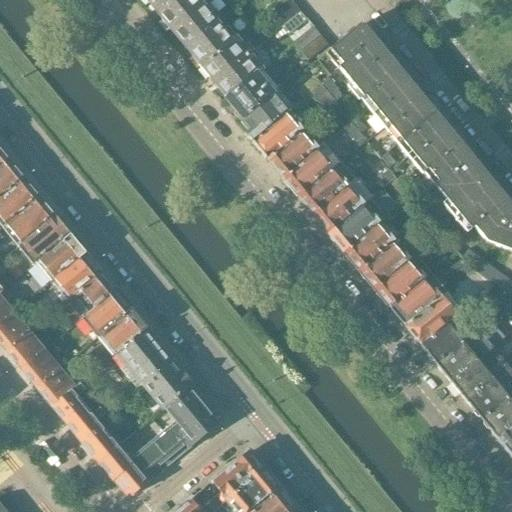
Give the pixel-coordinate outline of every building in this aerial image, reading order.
[(146,0),(158,13),(173,0),(146,0)] [(206,0),(173,0),(158,13),(163,19),(161,20),(172,33),(209,3),(206,0)] [(209,3),(172,33),(179,41),(180,40),(188,50),(224,21),(209,3)] [(274,19),(281,28),(299,13),(300,12),(298,13),(292,5),(294,4),(293,3),(274,19)] [(299,13),(281,28),(288,36),(306,21),(307,21),(306,20),(305,21),(299,13)] [(224,21),(188,50),(193,56),(192,57),(201,68),(236,40),(238,39),(224,21)] [(360,26),(358,28),(325,55),(338,70),(362,99),(360,100),(361,102),(400,70),(366,28),(364,26),(362,28),(360,26)] [(294,43),(302,52),(319,38),(321,37),(320,36),(318,37),(313,30),(314,29),(313,28),(312,29),(294,43)] [(319,38),(302,52),(308,60),(326,46),(327,45),(327,44),(325,45),(319,38)] [(217,85),(256,53),(251,46),(245,51),(236,40),(201,68),(209,78),(210,77),(217,85)] [(228,101),(257,77),(263,72),(256,65),(262,60),(256,53),(217,85),(227,97),(226,99),(228,101)] [(374,117),(412,85),(400,70),(361,102),(374,117)] [(263,72),(257,77),(228,101),(228,102),(227,103),(242,121),(278,91),(263,72)] [(299,86),(299,92),(302,96),(320,82),(316,78),(310,77),(299,86)] [(321,84),(328,93),(335,87),(328,79),(321,84)] [(386,131),(424,100),(412,85),(374,117),(386,131)] [(310,94),(325,112),(334,104),(320,86),(310,94)] [(335,103),(341,98),(333,89),(327,94),(335,103)] [(278,91),(242,121),(243,122),(241,124),(248,133),(245,135),(253,144),(294,110),(278,91)] [(398,147),(437,115),(424,100),(386,131),(398,147)] [(295,109),(294,110),(253,144),(268,162),(310,128),(295,109)] [(410,161),(449,130),(437,115),(398,147),(410,161)] [(342,130),(358,148),(366,141),(360,135),(355,129),(350,123),(342,130)] [(361,123),(355,129),(360,135),(366,130),(363,126),(361,123)] [(310,128),(268,162),(283,181),(325,146),(310,128)] [(424,175),(461,145),(449,130),(410,161),(422,175),(423,174),(424,175)] [(436,189),(473,158),(461,145),(424,175),(423,174),(422,175),(408,186),(420,200),(435,188),(436,189)] [(325,146),(283,181),(298,199),(340,164),(325,146)] [(388,169),(394,164),(387,154),(380,159),(388,169)] [(459,218),(497,187),(473,158),(436,189),(459,218)] [(7,160),(0,166),(0,197),(23,179),(7,160)] [(365,163),(357,170),(362,176),(370,169),(365,163)] [(340,164),(298,199),(313,217),(355,182),(340,164)] [(23,179),(0,197),(0,226),(1,228),(38,197),(23,179)] [(355,182),(313,217),(328,235),(370,201),(355,182)] [(511,206),(497,187),(459,218),(470,231),(473,228),(486,244),(511,253),(511,206)] [(38,197),(1,228),(16,246),(53,215),(38,197)] [(370,201),(328,235),(343,254),(385,219),(370,201)] [(53,215),(16,246),(32,265),(35,262),(36,262),(40,259),(70,235),(53,215)] [(437,222),(445,231),(451,226),(444,217),(437,222)] [(385,219),(343,254),(359,273),(401,238),(385,219)] [(459,235),(451,226),(445,231),(453,240),(459,235)] [(70,235),(40,259),(36,262),(51,281),(84,253),(79,246),(78,242),(75,238),(71,237),(70,235)] [(401,238),(359,273),(374,292),(416,258),(401,238)] [(511,283),(467,251),(462,257),(472,264),(469,268),(472,270),(466,277),(487,292),(494,286),(511,298),(511,283)] [(84,253),(51,281),(67,300),(101,273),(84,253)] [(416,258),(374,292),(389,309),(431,275),(416,258)] [(101,273),(67,300),(82,319),(115,291),(101,273)] [(431,275),(389,309),(405,328),(441,299),(447,294),(431,275)] [(115,291),(82,319),(97,337),(131,310),(115,291)] [(0,299),(0,323),(11,313),(0,299)] [(441,299),(405,328),(420,348),(456,318),(441,299)] [(43,306),(33,315),(39,322),(49,313),(43,306)] [(114,355),(147,329),(140,320),(139,317),(136,313),(133,312),(131,310),(97,337),(93,340),(102,351),(106,348),(112,356),(114,354),(114,355)] [(11,313),(0,323),(0,346),(4,351),(27,332),(11,313)] [(435,366),(469,339),(462,330),(470,324),(462,313),(456,318),(420,348),(435,366)] [(172,360),(147,329),(114,355),(122,365),(119,368),(126,378),(125,379),(134,389),(141,384),(172,360)] [(27,332),(4,351),(19,369),(42,350),(27,332)] [(484,357),(492,351),(504,341),(499,334),(495,337),(492,333),(484,339),(478,332),(469,339),(435,366),(450,384),(484,357)] [(42,350),(19,369),(34,388),(57,369),(42,350)] [(466,403),(507,370),(492,351),(484,357),(450,384),(466,403)] [(193,385),(172,360),(141,384),(161,409),(164,407),(164,408),(191,386),(193,385)] [(57,369),(34,388),(50,406),(73,388),(57,369)] [(481,421),(511,395),(511,375),(507,370),(466,403),(481,421)] [(73,388),(50,406),(62,421),(83,404),(76,395),(85,388),(80,382),(73,388)] [(188,450),(219,425),(216,422),(219,420),(191,386),(164,408),(117,447),(97,464),(123,495),(123,494),(125,496),(128,493),(131,497),(167,468),(167,464),(163,462),(184,445),(188,450)] [(511,395),(481,421),(496,440),(511,426),(511,395)] [(83,404),(62,421),(75,438),(96,420),(105,413),(99,406),(90,413),(83,404)] [(117,447),(96,420),(75,438),(97,464),(117,447)] [(511,426),(496,440),(511,458),(511,457),(511,426)] [(227,503),(264,472),(248,452),(211,483),(220,495),(202,510),(203,511),(216,511),(222,507),(227,503)] [(264,472),(227,503),(222,507),(226,511),(252,511),(279,490),(278,488),(278,484),(274,479),(270,479),(264,472)] [(279,490),(252,511),(288,511),(292,509),(286,502),(287,499),(279,490)] [(203,511),(202,510),(200,511),(190,500),(175,511),(203,511)]
